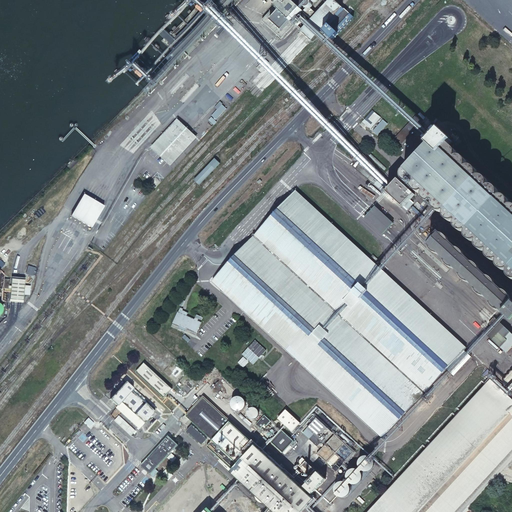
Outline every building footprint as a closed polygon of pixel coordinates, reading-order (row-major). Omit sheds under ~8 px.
[(266,0),(274,7),(261,21),(281,39),(294,26),(296,28),(301,22),(297,18),(305,9),(306,9),(308,9),(309,9),(311,8),(311,6),(312,5),(312,4),(311,2),(313,3),(315,2),(316,2),(317,1),(317,0),(266,0)] [(332,0),(328,0),(299,31),(303,35),(307,39),(310,41),(341,8),(338,6),(334,2),(332,0)] [(222,104),(211,115),(215,119),(226,108),(222,104)] [(366,116),(372,123),(375,121),(374,120),(378,116),(373,110),(366,116)] [(377,134),(388,123),(383,118),(372,129),(377,134)] [(401,142),(418,125),(412,118),(395,136),(401,142)] [(178,124),(151,153),(169,169),(195,140),(178,124)] [(450,223),(452,223),(487,185),(487,184),(487,183),(486,181),(484,179),(483,178),(481,178),(480,178),(478,178),(477,178),(477,177),(477,175),(477,174),(476,173),(475,171),(474,170),(473,169),(471,168),(469,168),(467,168),(466,168),(466,167),(466,166),(466,165),(466,163),(465,162),(464,161),(463,160),(462,159),(460,158),(459,158),(457,158),(455,158),(455,157),(455,156),(455,154),(454,152),(453,151),(452,149),(450,148),(448,146),(451,142),(439,131),(426,145),(428,146),(403,174),(402,175),(402,176),(401,178),(402,180),(403,181),(403,182),(404,183),(406,184),(407,185),(408,185),(409,185),(411,185),(411,186),(411,187),(412,189),(413,190),(414,191),(415,192),(416,193),(418,193),(419,194),(421,193),(422,193),(422,194),(422,196),(422,198),(423,199),(424,200),(424,202),(425,203),(427,203),(428,204),(429,204),(431,204),(432,204),(432,205),(433,207),(433,208),(434,209),(434,210),(435,211),(436,212),(437,212),(438,213),(439,213),(441,213),(442,213),(443,214),(443,216),(443,217),(444,218),(445,220),(446,221),(447,222),(449,223),(450,223)] [(213,159),(193,180),(196,183),(198,185),(218,164),(213,159)] [(397,180),(390,187),(407,202),(413,195),(397,180)] [(452,223),(454,222),(454,223),(454,224),(454,225),(455,227),(455,228),(456,229),(457,231),(458,231),(459,232),(460,233),(461,233),(462,233),(464,233),(465,235),(465,237),(465,238),(467,240),(468,241),(470,242),(471,242),(472,243),(474,243),(475,243),(475,244),(475,245),(511,207),(510,207),(508,207),(508,205),(508,203),(507,202),(506,200),(505,199),(503,198),(501,197),(499,197),(498,197),(498,195),(497,193),(497,191),(496,190),(495,189),(493,188),(492,187),(490,187),(488,187),(487,185),(452,223)] [(390,187),(386,193),(402,208),(407,202),(390,187)] [(226,271),(212,286),(383,443),(466,353),(295,196),(254,240),(291,276),(290,277),(288,278),(279,292),(245,261),(230,275),(226,271)] [(92,204),(83,199),(69,222),(83,229),(90,233),(104,211),(92,204)] [(475,245),(476,247),(476,248),(476,249),(478,250),(479,251),(480,252),(482,252),(484,252),(486,252),(486,253),(486,254),(486,256),(486,258),(487,259),(488,260),(490,261),(492,262),(494,262),(496,262),(496,264),(496,265),(497,267),(497,268),(499,269),(499,270),(501,271),(502,272),(503,272),(504,272),(505,272),(507,272),(507,274),(507,276),(508,277),(508,278),(509,279),(510,280),(511,278),(511,207),(475,245)] [(374,208),(364,220),(382,237),(393,225),(374,208)] [(426,245),(427,246),(439,233),(438,232),(426,245)] [(427,246),(511,323),(511,300),(439,233),(427,246)] [(236,260),(226,271),(230,275),(245,261),(279,292),(288,278),(290,277),(291,276),(254,240),(239,257),(241,260),(238,263),(236,260)] [(26,273),(33,275),(35,267),(28,265),(26,273)] [(24,281),(11,280),(9,300),(22,301),(24,281)] [(201,323),(178,313),(171,328),(181,332),(182,330),(195,336),(201,323)] [(506,351),(511,344),(511,330),(500,320),(487,334),(506,351)] [(255,341),(242,355),(253,365),(266,351),(255,341)] [(172,388),(144,362),(135,372),(164,397),(172,388)] [(511,376),(510,376),(503,383),(511,391),(511,376)] [(511,400),(490,379),(367,511),(455,511),(511,450),(511,400)] [(157,409),(126,381),(110,399),(106,403),(113,411),(115,408),(139,429),(157,409)] [(236,408),(240,405),(240,406),(246,400),(239,392),(229,400),(236,408)] [(203,398),(186,417),(212,441),(206,447),(232,470),(230,473),(272,511),(301,511),(314,499),(203,398)] [(248,408),(252,416),(260,412),(255,404),(248,408)] [(139,429),(115,408),(113,411),(111,412),(134,434),(139,429)] [(286,411),(279,419),(292,431),(300,423),(286,411)] [(183,415),(178,421),(183,425),(188,420),(183,415)] [(270,421),(263,415),(255,424),(260,429),(263,424),(265,426),(270,421)] [(316,418),(302,433),(317,447),(322,442),(324,443),(333,433),(316,418)] [(93,425),(87,420),(80,427),(86,432),(93,425)] [(192,423),(187,429),(201,443),(207,438),(192,423)] [(168,436),(140,466),(150,475),(178,445),(168,436)] [(334,436),(317,454),(336,472),(354,453),(334,436)] [(339,484),(337,485),(337,486),(336,487),(336,488),(336,489),(336,490),(335,491),(336,492),(336,494),(337,495),(338,496),(339,497),(341,497),(342,498),(343,498),(345,498),(347,497),(348,496),(349,495),(350,493),(350,492),(351,490),(350,488),(349,486),(351,484),(352,485),(353,485),(354,485),(355,485),(357,485),(358,485),(359,484),(361,482),(361,481),(362,480),(362,478),(362,477),(362,475),(361,473),(363,472),(364,472),(365,472),(367,473),(368,472),(369,472),(370,472),(371,471),(372,469),(373,469),(373,467),(373,466),(374,465),(374,464),(374,463),(373,461),(372,460),(371,459),(370,458),(368,458),(367,457),(365,457),(364,458),(363,458),(362,459),(361,460),(360,460),(359,461),(359,463),(359,464),(358,464),(359,465),(359,466),(359,468),(360,469),(358,471),(357,471),(357,470),(355,470),(354,470),(353,470),(352,470),(351,471),(349,472),(349,473),(348,474),(347,475),(347,476),(347,477),(347,478),(347,479),(348,480),(348,481),(346,484),(345,483),(344,483),(343,483),(341,483),(340,483),(339,484)]
